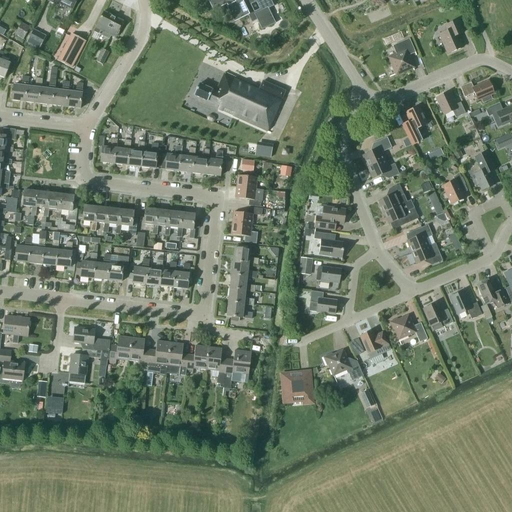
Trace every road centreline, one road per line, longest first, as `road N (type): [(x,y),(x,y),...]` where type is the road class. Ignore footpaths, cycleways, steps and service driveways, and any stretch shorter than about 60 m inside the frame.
road 1 (residential): [(61,299),(203,315),(218,197),(83,180),(86,128)]
road 2 (residential): [(376,252),(338,147),(357,92)]
road 3 (residential): [(511,72),(475,59),(397,94),(357,92)]
road 4 (residential): [(86,128),(143,31),(142,0)]
road 5 (residential): [(411,293),(491,257),(511,225)]
